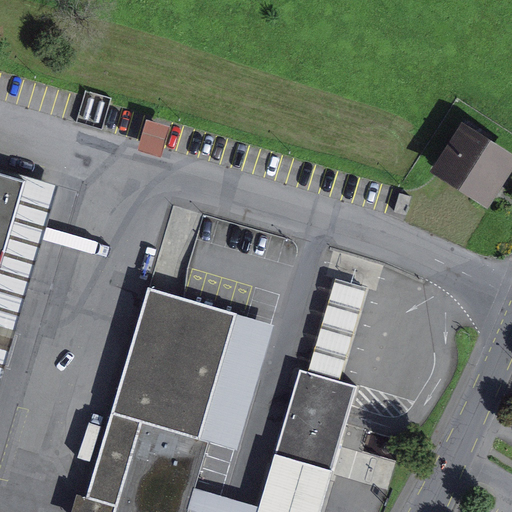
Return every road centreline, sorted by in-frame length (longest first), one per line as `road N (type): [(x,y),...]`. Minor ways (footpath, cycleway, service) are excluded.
road 1 (unclassified): [(511,293),(424,245),(333,211),(0,108)]
road 2 (tertiary): [(451,454),(511,317)]
